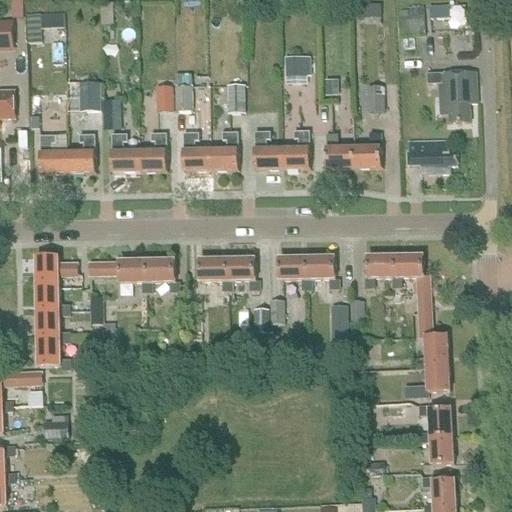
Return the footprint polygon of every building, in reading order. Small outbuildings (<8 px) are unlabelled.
[(25,19),(25,1),(14,2),(14,19),(25,19)] [(364,20),(364,8),(355,8),(355,20),(356,20),(356,21),(365,21),(364,20)] [(449,8),(430,10),(431,23),(450,22),(449,8)] [(427,36),(425,10),(399,12),(401,38),(427,36)] [(14,24),(0,24),(0,48),(15,48),(14,24)] [(308,78),(308,59),(286,59),(287,78),(308,78)] [(477,74),(428,76),(428,87),(440,86),(442,117),(450,117),(451,126),(471,125),(470,107),(478,106),(477,74)] [(341,97),(340,82),(327,82),(327,98),(341,97)] [(102,85),(81,86),(82,105),(89,105),(90,114),(98,114),(103,114),(102,85)] [(229,88),(230,114),(248,114),(247,88),(229,88)] [(195,113),(195,89),(177,89),(177,114),(195,113)] [(387,114),(386,90),(368,91),(369,114),(387,114)] [(0,122),(16,122),(16,94),(0,94),(0,122)] [(175,115),(174,95),(160,95),(160,116),(175,115)] [(104,103),(105,132),(120,131),(119,103),(104,103)] [(40,117),(32,117),(32,132),(40,132),(40,117)] [(296,134),(296,142),(300,142),(300,152),(284,153),(285,173),(313,173),(312,152),(311,152),(311,134),(296,134)] [(240,135),(224,136),(224,143),(228,143),(228,153),(213,154),(213,174),(241,174),(241,154),(240,154),(240,135)] [(257,174),(285,173),(284,153),(268,153),(268,143),(272,143),(272,135),(257,135),(258,153),(257,153),(257,174)] [(185,175),(213,174),(213,154),(197,154),(197,144),(201,144),(201,136),(186,136),(186,154),(185,154),(185,175)] [(356,151),(356,172),(384,172),(384,151),(382,151),(382,136),(371,137),(371,151),(356,151)] [(142,176),(169,175),(169,155),(168,155),(168,137),(153,137),(153,145),(157,145),(157,155),(141,155),(142,176)] [(356,172),(356,151),(340,151),(340,137),(329,137),(329,152),(328,152),(328,173),(356,172)] [(86,146),(86,156),(70,156),(71,177),(99,176),(98,156),(97,156),(97,138),(81,138),(81,146),(86,146)] [(114,176),(142,176),(141,155),(127,155),(127,145),(129,145),(129,138),(115,138),(115,155),(114,155),(114,176)] [(43,177),(71,177),(70,156),(54,156),(54,147),(58,147),(58,139),(43,139),(43,157),(43,177)] [(459,170),(459,154),(450,154),(450,145),(410,145),(410,169),(421,169),(422,177),(452,177),(452,170),(459,170)] [(40,294),(61,294),(61,279),(79,278),(79,266),(61,266),(61,259),(39,259),(40,294)] [(398,282),(397,259),(370,260),(371,282),(367,282),(368,292),(377,292),(377,283),(394,282),(398,282)] [(398,282),(394,282),(395,292),(404,291),(404,282),(419,281),(420,310),(433,310),(431,280),(426,280),(425,259),(397,259),(398,282)] [(337,260),(309,261),(309,283),(314,283),(332,283),(332,293),(341,293),(341,283),(337,283),(337,260)] [(309,283),(309,261),(282,261),(282,284),(304,283),(304,293),(314,293),(314,283),(309,283)] [(230,285),(230,262),(202,263),(202,285),(225,285),(225,295),(235,295),(234,285),(230,285)] [(230,285),(234,285),(252,284),(252,294),(261,294),(261,284),(258,284),(257,262),(230,262),(230,285)] [(154,296),(154,286),(154,263),(122,264),(122,266),(92,267),(92,279),(122,279),(122,286),(145,286),(145,296),(154,296)] [(154,263),(154,286),(172,285),(172,296),(181,296),(181,285),(178,286),(177,263),(154,263)] [(61,294),(40,294),(40,318),(61,318),(72,318),(72,309),(61,309),(61,294)] [(92,314),(104,313),(104,299),(92,300),(92,314)] [(203,300),(191,301),(192,344),(204,343),(203,300)] [(272,304),(272,328),(285,328),(285,304),(272,304)] [(365,304),(352,304),(352,325),(365,325),(365,304)] [(348,310),(335,310),(335,327),(349,327),(348,310)] [(433,310),(420,310),(421,342),(428,342),(429,363),(418,363),(419,373),(429,372),(429,368),(451,367),(450,339),(434,340),(433,310)] [(269,312),(255,312),(255,337),(269,337),(269,312)] [(104,313),(92,314),(93,327),(105,326),(105,321),(104,313)] [(61,318),(40,318),(41,346),(61,346),(72,345),(72,336),(61,336),(61,318)] [(61,346),(41,346),(41,370),(61,369),(61,373),(73,373),(72,363),(61,363),(61,346)] [(190,352),(164,353),(164,366),(205,364),(204,351),(201,352),(190,352)] [(338,351),(338,363),(351,363),(351,351),(338,351)] [(364,351),(351,351),(351,363),(357,363),(365,363),(364,351)] [(255,352),(235,353),(235,364),(255,363),(255,352)] [(258,365),(271,365),(271,352),(258,353),(258,365)] [(285,352),(271,352),(271,365),(285,364),(285,352)] [(429,368),(429,372),(430,390),(407,391),(407,401),(430,401),(430,395),(452,395),(451,367),(429,368)] [(0,409),(15,409),(14,405),(5,405),(4,389),(44,387),(44,375),(4,377),(4,382),(0,381),(0,409)] [(15,409),(0,409),(0,436),(6,437),(5,415),(15,414),(15,409)] [(433,441),(454,440),(453,412),(432,413),(432,410),(421,410),(422,420),(432,419),(433,436),(433,441)] [(53,424),(47,425),(47,441),(71,440),(71,418),(53,418),(53,424)] [(88,426),(75,427),(76,443),(89,441),(88,426)] [(373,430),(361,431),(361,444),(373,444),(373,430)] [(433,441),(433,436),(423,437),(423,447),(434,447),(435,468),(456,467),(454,440),(433,441)] [(374,457),(373,444),(361,444),(362,458),(374,457)] [(0,480),(18,480),(17,476),(8,477),(7,459),(17,458),(16,449),(7,449),(7,453),(0,452),(0,480)] [(94,477),(106,477),(106,463),(93,464),(94,477)] [(387,464),(370,465),(361,466),(362,479),(363,479),(387,478),(387,464)] [(107,490),(106,477),(94,477),(94,491),(107,490)] [(18,480),(0,480),(0,508),(9,508),(8,486),(18,486),(18,480)] [(437,511),(458,511),(457,483),(435,484),(435,481),(425,481),(425,491),(436,490),(437,508),(437,511)] [(376,511),(376,502),(364,502),(364,511),(376,511)]
